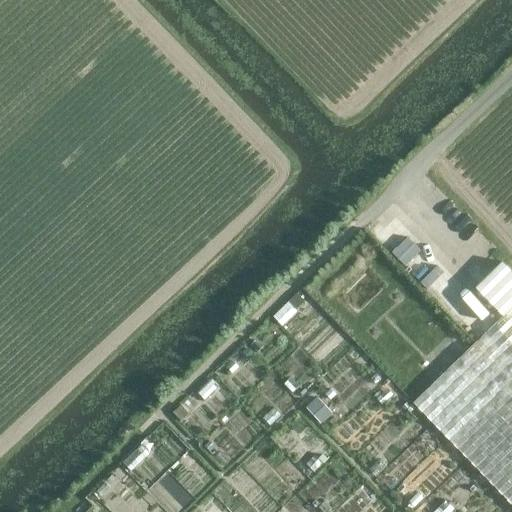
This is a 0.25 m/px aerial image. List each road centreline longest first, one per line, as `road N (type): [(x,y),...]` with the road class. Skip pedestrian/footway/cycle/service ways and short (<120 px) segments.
road 1 (track): [(163,416),(386,198)]
road 2 (track): [(386,198),(511,76)]
road 3 (unknown): [(386,198),(490,303)]
